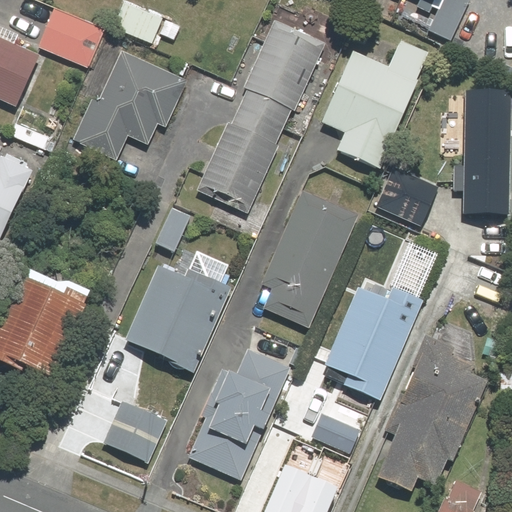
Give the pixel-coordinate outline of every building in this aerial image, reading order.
[(425,0),(435,5),(433,10),(440,13),(445,0),(425,0)] [(465,0),(445,0),(440,13),(430,34),(451,44),(471,2),(465,0)] [(165,21),(123,4),(111,33),(152,50),(165,21)] [(52,12),(37,48),(87,68),(101,32),(52,12)] [(335,48),(272,21),(200,187),(263,214),(335,48)] [(390,68),(354,52),(321,126),(342,135),(334,153),(382,174),(434,57),(402,43),(390,68)] [(0,97),(18,105),(35,63),(0,48),(0,97)] [(194,82),(122,50),(102,97),(93,94),(68,152),(149,187),(194,82)] [(460,192),(460,215),(506,216),(508,91),(463,91),(461,166),(451,166),(450,191),(460,192)] [(0,158),(0,246),(33,175),(26,171),(28,167),(6,157),(4,161),(0,158)] [(390,168),(373,207),(418,227),(435,188),(390,168)] [(266,294),(258,315),(307,336),(356,216),(300,193),(259,291),(266,294)] [(191,219),(171,211),(155,247),(175,256),(191,219)] [(374,242),(381,226),(368,220),(360,236),(374,242)] [(157,271),(124,346),(162,362),(161,365),(195,380),(233,293),(198,277),(194,287),(157,271)] [(56,386),(88,313),(86,312),(91,298),(69,289),(59,290),(24,274),(0,328),(0,367),(22,377),(24,373),(56,386)] [(357,294),(326,370),(342,377),(337,388),(379,405),(420,308),(386,294),(382,305),(357,294)] [(440,493),(490,375),(454,360),(467,330),(437,318),(387,436),(393,439),(374,484),(412,500),(419,483),(440,493)] [(288,373),(245,354),(234,378),(226,375),(189,461),(239,483),(288,373)] [(320,393),(298,383),(282,419),(304,429),(320,393)] [(150,467),(168,425),(119,405),(102,447),(150,467)] [(481,511),(486,502),(453,486),(440,511),(481,511)]
